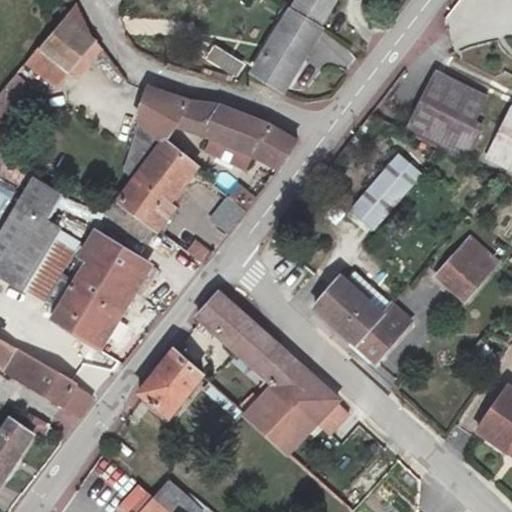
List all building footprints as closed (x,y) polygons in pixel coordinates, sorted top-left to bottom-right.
[(298,0),(293,9),(322,27),(337,0),(298,0)] [(76,4),(39,49),(68,71),(94,39),(89,32),(76,4)] [(293,9),(253,73),(282,91),(322,27),(293,9)] [(211,47),(205,62),(236,74),(242,60),(211,47)] [(39,49),(28,63),(58,87),(71,73),(68,71),(39,49)] [(101,49),(90,57),(112,79),(120,73),(101,49)] [(435,72),(405,133),(466,163),(481,133),(472,128),(487,97),(435,72)] [(16,73),(0,91),(0,118),(6,124),(36,89),(16,73)] [(137,122),(141,123),(164,142),(166,140),(175,126),(208,136),(248,153),(279,169),(289,156),(297,141),(264,122),(263,123),(221,107),(220,108),(191,103),(148,88),(137,120),(137,122)] [(511,113),(490,158),(511,168),(511,113)] [(141,123),(124,172),(135,180),(119,201),(153,227),(158,230),(175,209),(170,205),(198,167),(166,140),(164,142),(141,123)] [(423,174),(399,154),(349,210),(373,231),(423,174)] [(34,179),(0,235),(0,276),(24,291),(60,231),(40,219),(56,193),(34,179)] [(0,212),(13,194),(0,184),(0,212)] [(239,186),(228,199),(246,211),(256,198),(239,186)] [(113,197),(107,213),(142,241),(153,227),(119,201),(113,197)] [(228,198),(211,219),(229,233),(246,211),(228,199),(228,198)] [(76,241),(60,231),(24,291),(41,300),(76,241)] [(149,267),(96,235),(81,259),(89,263),(74,287),(60,279),(45,303),(51,305),(52,319),(54,320),(53,322),(98,350),(149,267)] [(460,250),(487,275),(498,263),(470,238),(460,250)] [(202,245),(193,257),(203,265),(212,254),(202,245)] [(436,276),(464,301),(487,275),(460,250),(436,276)] [(353,271),(344,281),(381,314),(390,304),(353,271)] [(295,299),(308,309),(326,286),(312,276),(295,299)] [(355,344),(381,314),(344,281),(341,278),(314,309),(355,344)] [(268,394),(262,399),(246,416),(245,416),(247,417),(263,400),(276,386),(297,363),(219,293),(197,317),(267,378),(260,387),(268,394)] [(355,344),(376,363),(411,322),(390,304),(381,314),(355,344)] [(40,312),(27,336),(38,342),(85,372),(98,350),(53,322),(54,320),(52,319),(40,312)] [(0,341),(0,368),(63,407),(77,385),(29,358),(0,341)] [(480,341),(470,355),(475,359),(474,361),(487,371),(497,357),(490,351),(491,349),(480,341)] [(85,372),(38,342),(29,358),(77,385),(85,372)] [(174,350),(139,394),(169,418),(203,376),(174,350)] [(297,363),(276,386),(318,423),(318,422),(330,435),(349,414),(337,402),(339,400),(297,363)] [(318,423),(276,386),(263,400),(304,437),(318,423)] [(511,389),(508,387),(478,431),(508,452),(511,446),(511,389)] [(287,454),(304,437),(263,400),(247,417),(287,454)] [(29,417),(23,427),(34,435),(42,440),(50,427),(29,417)] [(0,484),(34,435),(23,427),(12,419),(0,435),(0,484)] [(170,482),(155,499),(169,511),(193,511),(186,506),(191,501),(170,482)] [(143,511),(167,511),(154,500),(143,511)] [(191,501),(186,506),(193,511),(199,511),(201,510),(191,501)]
